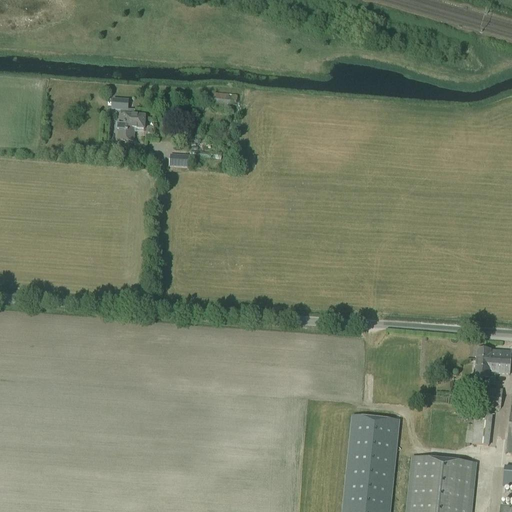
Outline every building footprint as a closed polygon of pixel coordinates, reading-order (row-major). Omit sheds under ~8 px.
[(213,95),(212,113),(229,113),(230,107),(236,107),(237,97),(213,95)] [(112,101),(112,110),(120,111),(120,116),(118,141),(133,143),(134,129),(144,130),(145,118),(126,116),(126,111),(127,111),(128,102),(112,101)] [(170,156),(169,168),(188,169),(188,157),(170,156)] [(476,351),(474,377),(494,379),(494,375),(509,376),(510,353),(476,351)] [(477,389),(475,408),(499,411),(501,391),(477,389)] [(373,396),(373,405),(390,406),(391,397),(373,396)] [(474,416),(471,445),(487,447),(491,417),(474,416)] [(351,417),(341,511),(511,511),(511,508),(501,507),(500,511),(471,511),(476,466),(411,461),(406,511),(389,511),(399,422),(351,417)] [(511,469),(504,468),(503,488),(511,489),(511,469)]
